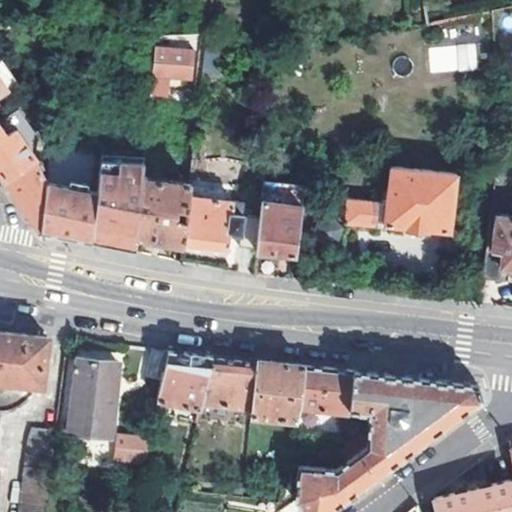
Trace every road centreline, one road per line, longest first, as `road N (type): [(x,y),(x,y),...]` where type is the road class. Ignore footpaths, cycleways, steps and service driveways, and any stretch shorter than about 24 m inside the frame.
road 1 (secondary): [(0,268),(511,342)]
road 2 (residential): [(511,404),(373,511)]
